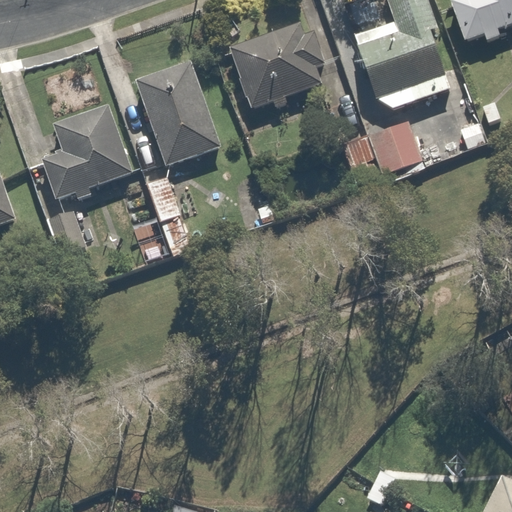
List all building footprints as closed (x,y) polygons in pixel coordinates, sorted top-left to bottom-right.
[(382,0),(394,29),(356,45),(387,120),(461,90),(424,0),(382,0)] [(511,35),(511,0),(475,0),(449,10),(467,53),(511,35)] [(309,27),(225,58),(246,117),(331,85),(309,27)] [(196,64),(136,86),(167,172),(227,150),(196,64)] [(63,152),(42,159),(56,199),(75,192),(77,199),(92,194),(89,187),(132,172),(109,104),(54,123),(63,152)] [(369,136),(383,175),(423,162),(409,121),(369,136)] [(381,176),(366,137),(335,149),(350,188),(381,176)] [(0,171),(0,230),(19,223),(0,171)] [(172,182),(148,191),(163,231),(186,222),(172,182)] [(86,247),(74,211),(49,219),(62,256),(86,247)] [(511,511),(511,488),(501,483),(488,511),(511,511)]
